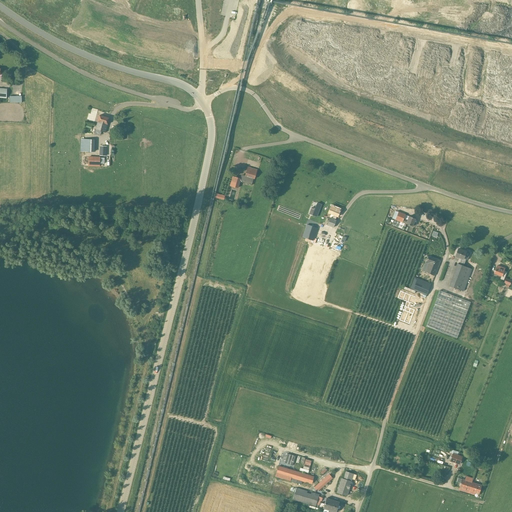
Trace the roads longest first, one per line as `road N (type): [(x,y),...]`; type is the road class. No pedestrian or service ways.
road 1 (unclassified): [(120,511),(209,148),(202,102)]
road 2 (unclassified): [(511,213),(285,130),(242,88),(202,102)]
road 3 (unclassified): [(357,511),(446,248),(443,231),(419,215)]
road 4 (unclassified): [(202,102),(174,81),(68,47),(0,6)]
road 5 (unclassified): [(202,102),(187,110),(109,84),(0,21)]
